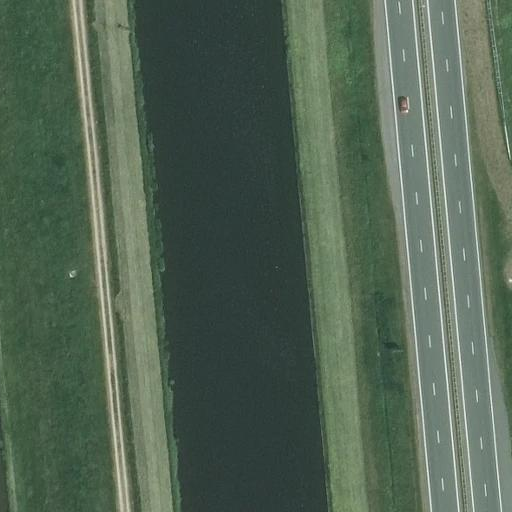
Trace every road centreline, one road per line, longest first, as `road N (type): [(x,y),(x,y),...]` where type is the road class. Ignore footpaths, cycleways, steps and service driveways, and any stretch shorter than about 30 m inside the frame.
road 1 (trunk): [(487,511),(441,0)]
road 2 (trunk): [(398,0),(444,511)]
road 3 (track): [(125,511),(81,0)]
